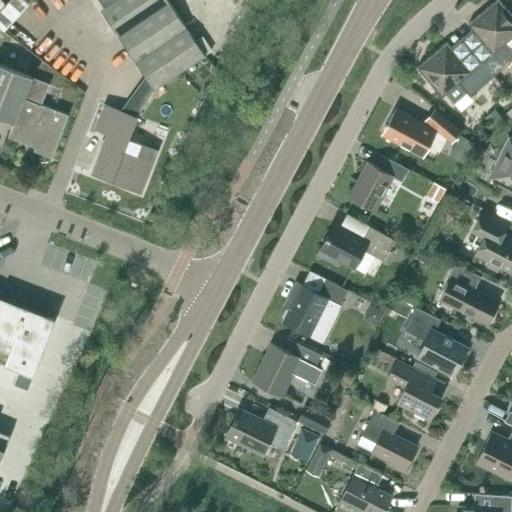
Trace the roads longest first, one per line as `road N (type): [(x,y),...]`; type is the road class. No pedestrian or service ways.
road 1 (residential): [(201,414),(376,79),(398,45),(446,0)]
road 2 (tertiary): [(218,282),(375,0)]
road 3 (unclassified): [(218,282),(0,198)]
road 4 (tertiary): [(193,331),(127,412),(101,486),(101,511)]
road 5 (tertiary): [(109,511),(190,352),(193,331)]
road 6 (residential): [(416,511),(511,336)]
